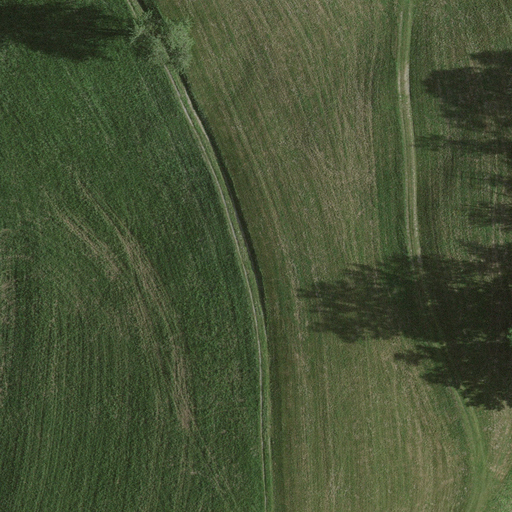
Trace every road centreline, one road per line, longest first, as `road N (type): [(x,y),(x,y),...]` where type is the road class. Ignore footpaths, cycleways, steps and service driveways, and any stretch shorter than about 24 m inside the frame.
road 1 (track): [(267,511),(270,426),(241,266),(130,0)]
road 2 (track): [(406,0),(418,273),(478,442),(475,511)]
